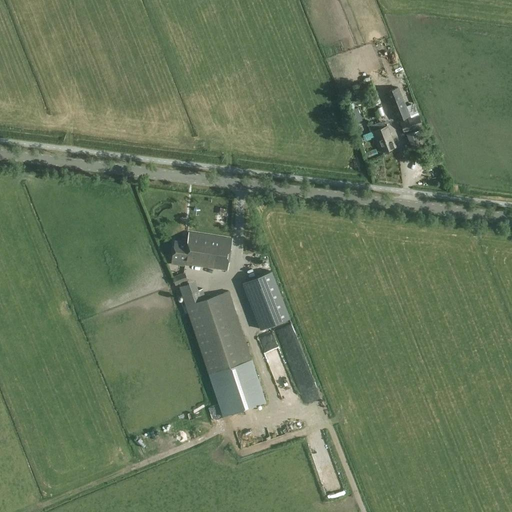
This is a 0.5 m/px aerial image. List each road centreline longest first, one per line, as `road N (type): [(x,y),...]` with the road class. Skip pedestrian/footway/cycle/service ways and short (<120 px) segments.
road 1 (tertiary): [(511,218),(0,153)]
road 2 (track): [(278,409),(115,475)]
